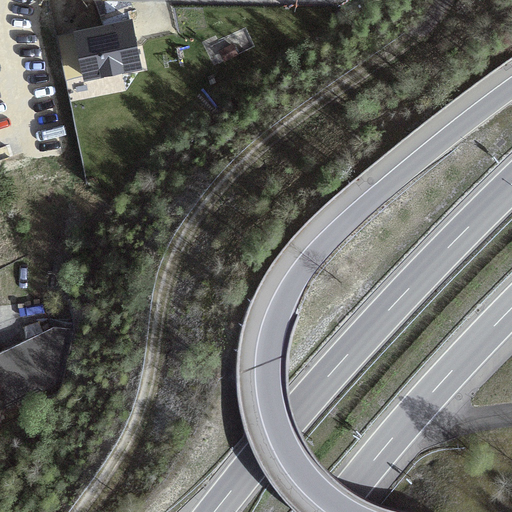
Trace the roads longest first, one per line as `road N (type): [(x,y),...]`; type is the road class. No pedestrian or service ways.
road 1 (track): [(443,0),(411,34),(271,136),(198,210),(161,286),(139,407),(76,511)]
road 2 (motorway): [(511,87),(328,237),(282,299),(266,362),(273,419),(294,464),(345,511)]
road 3 (motorway): [(511,183),(335,367),(213,511)]
road 4 (motorway): [(332,511),(511,307)]
